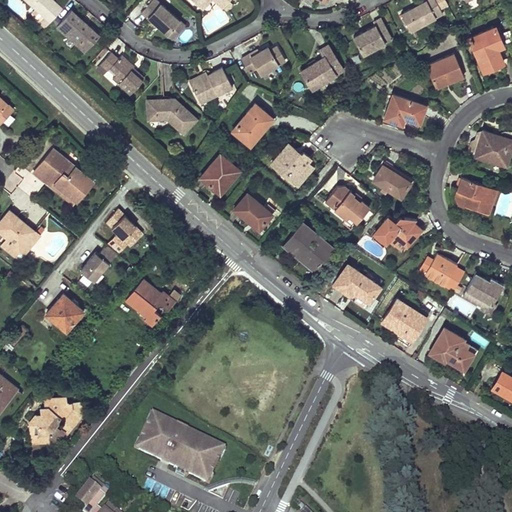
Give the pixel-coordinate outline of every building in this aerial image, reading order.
[(26,0),(44,16),(49,21),(62,7),(53,0),(26,0)] [(161,0),(148,0),(141,7),(157,21),(171,35),(184,21),(161,0)] [(191,0),(197,5),(201,0),(213,0),(222,8),(229,0),(191,0)] [(201,0),(197,5),(202,9),(210,0),(201,0)] [(408,9),(401,13),(409,29),(442,12),(435,0),(425,0),(416,4),(418,7),(413,10),(412,7),(408,9)] [(70,9),(56,24),(85,49),(98,34),(81,19),(70,9)] [(49,21),(44,16),(38,22),(44,27),(49,21)] [(365,30),(353,36),(363,54),(392,38),(381,17),(373,21),(375,25),(365,30)] [(495,26),(469,37),(484,71),(494,67),(503,63),(497,48),(495,43),(501,40),(495,26)] [(323,55),(300,69),(311,87),(342,68),(327,43),(322,46),(319,48),(323,55)] [(249,52),(240,57),(248,71),(256,67),(260,74),(284,60),(276,45),(268,49),(267,46),(261,49),(258,50),(251,55),(249,52)] [(110,50),(101,61),(108,67),(110,66),(117,71),(112,76),(131,93),(143,80),(131,69),(134,65),(126,58),(120,53),(117,56),(110,50)] [(464,75),(453,52),(425,65),(435,85),(447,80),(448,82),(454,79),(464,75)] [(206,74),(189,82),(199,102),(231,85),(221,66),(206,74)] [(187,79),(189,82),(206,74),(204,71),(199,73),(187,79)] [(425,105),(392,93),(384,118),(401,124),(403,117),(419,123),(421,117),(425,105)] [(147,99),(147,119),(167,118),(183,133),(197,118),(174,98),(166,98),(147,99)] [(255,103),(232,130),(250,145),(273,118),(255,103)] [(0,120),(11,109),(5,104),(0,109),(0,120)] [(466,152),(473,155),(482,129),(476,132),(473,139),(470,140),(466,152)] [(482,129),(473,155),(506,165),(511,148),(511,142),(491,136),(492,132),(482,129)] [(511,138),(492,132),(491,136),(511,142),(511,138)] [(301,154),(288,143),(271,163),(285,174),(288,171),(300,180),(313,166),(307,161),(310,158),(307,155),(303,152),(301,154)] [(93,181),(53,149),(33,174),(46,184),(49,179),(77,201),(93,181)] [(220,153),(200,176),(208,184),(219,193),(239,169),(220,153)] [(385,161),(373,179),(400,197),(406,187),(412,178),(385,161)] [(288,171),(285,174),(297,184),(300,180),(288,171)] [(462,203),(488,212),(496,188),(461,176),(456,189),(466,193),(462,203)] [(325,200),(346,218),(349,215),(357,221),(369,206),(361,199),(360,200),(353,194),(354,193),(344,185),(336,186),(325,200)] [(456,201),(462,203),(466,193),(456,189),(454,194),(456,201)] [(264,206),(247,192),(233,208),(247,220),(258,229),(271,213),(264,206)] [(362,197),(355,192),(354,193),(353,194),(360,200),(361,199),(362,197)] [(267,202),(264,206),(271,213),(275,209),(267,202)] [(25,223),(10,211),(0,222),(0,232),(7,238),(10,241),(4,248),(14,256),(19,250),(25,243),(30,247),(40,236),(37,233),(33,230),(24,231),(21,228),(25,223)] [(116,212),(104,225),(130,247),(141,233),(116,212)] [(380,226),(371,237),(382,246),(388,240),(394,245),(396,243),(398,241),(400,240),(403,240),(405,240),(407,241),(409,243),(417,233),(409,227),(414,222),(417,219),(404,216),(401,219),(398,218),(397,219),(395,220),(388,214),(383,220),(388,224),(384,229),(380,226)] [(414,222),(409,227),(417,233),(421,228),(414,222)] [(315,236),(301,224),(286,242),(300,254),(302,251),(307,255),(305,258),(312,265),(315,262),(319,265),(330,252),(318,242),(314,247),(309,242),(315,236)] [(10,241),(7,238),(1,245),(4,248),(10,241)] [(396,243),(394,245),(401,251),(409,243),(407,241),(405,240),(403,240),(400,240),(398,241),(396,243)] [(30,247),(25,243),(19,250),(24,254),(30,247)] [(80,268),(93,279),(117,251),(107,243),(99,252),(96,250),(90,257),(80,268)] [(424,274),(444,286),(455,266),(457,264),(446,257),(437,252),(433,259),(425,271),(424,274)] [(433,259),(427,255),(419,268),(425,271),(433,259)] [(380,286),(347,263),(333,283),(350,295),(352,290),(357,293),(369,302),(380,286)] [(453,291),(464,271),(455,266),(444,286),(453,291)] [(476,272),(463,294),(484,306),(492,304),(503,284),(491,277),(488,282),(483,280),(484,277),(476,272)] [(161,291),(143,276),(126,298),(134,305),(136,303),(148,313),(145,317),(152,324),(160,314),(154,309),(160,301),(168,308),(180,294),(174,288),(169,294),(163,288),(161,291)] [(66,328),(83,308),(63,292),(47,312),(66,328)] [(426,316),(397,298),(382,320),(399,331),(411,339),(426,316)] [(50,330),(55,323),(52,321),(47,327),(50,330)] [(28,328),(22,323),(4,345),(10,350),(28,328)] [(463,337),(444,326),(429,352),(444,361),(445,358),(454,364),(463,369),(473,352),(459,345),(463,337)] [(511,375),(502,370),(492,387),(505,395),(511,398),(511,375)] [(0,407),(17,387),(0,373),(0,407)] [(66,399),(66,395),(46,396),(46,405),(42,405),(42,412),(36,412),(30,420),(38,427),(39,431),(32,432),(32,441),(57,438),(63,430),(67,433),(82,413),(80,400),(68,401),(66,399)] [(221,448),(152,415),(137,449),(206,482),(221,448)] [(92,479),(76,499),(83,506),(85,503),(87,505),(82,511),(83,511),(91,511),(97,506),(105,496),(100,491),(102,488),(92,479)] [(114,511),(116,510),(108,503),(105,506),(112,511),(114,511)]
